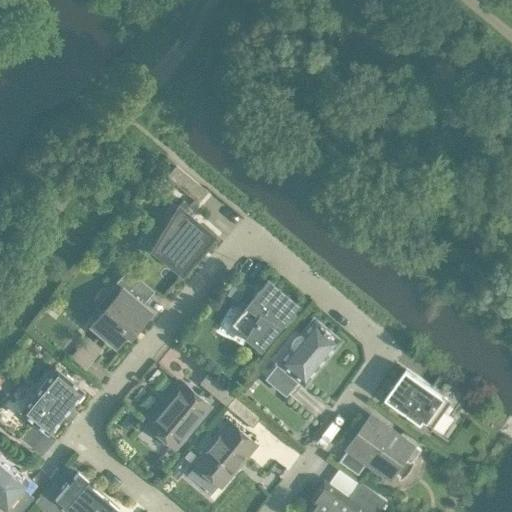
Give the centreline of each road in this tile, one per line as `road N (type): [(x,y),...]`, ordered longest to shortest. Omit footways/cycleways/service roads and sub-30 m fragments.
road 1 (residential): [(268,511),(389,349),(245,227),(76,432)]
road 2 (residential): [(76,432),(171,511)]
